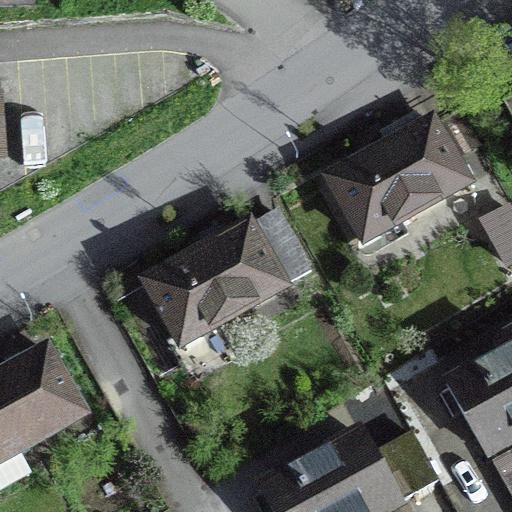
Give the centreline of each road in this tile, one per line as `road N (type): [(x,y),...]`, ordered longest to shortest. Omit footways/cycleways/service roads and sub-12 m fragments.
road 1 (residential): [(43,245),(299,90),(422,0)]
road 2 (residential): [(192,511),(43,245)]
